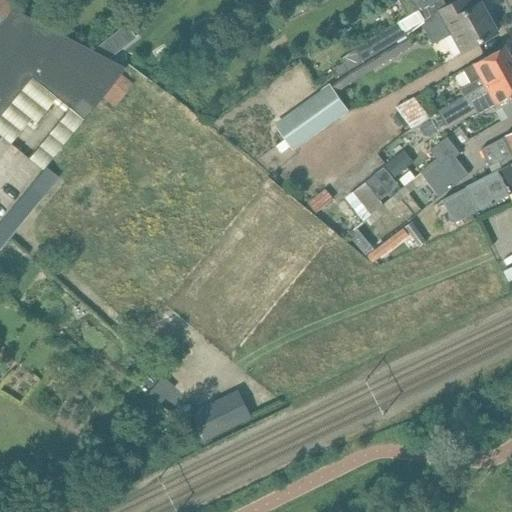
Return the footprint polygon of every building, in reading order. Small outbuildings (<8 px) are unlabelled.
[(0,0),(0,14),(4,18),(5,18),(13,9),(3,0),(0,0)] [(267,0),(275,10),(293,0),(267,0)] [(433,0),(399,0),(408,14),(424,5),(433,0)] [(462,52),(498,32),(482,2),(473,7),(469,0),(458,0),(439,11),(430,21),(441,40),(452,34),(462,52)] [(118,76),(125,68),(13,9),(5,18),(4,18),(0,22),(0,114),(30,77),(83,119),(108,88),(118,76)] [(363,64),(422,24),(417,14),(400,23),(399,21),(352,48),(363,64)] [(125,24),(115,32),(126,45),(136,37),(125,24)] [(331,87),(336,93),(354,81),(375,67),(413,45),(409,38),(370,60),(331,87)] [(464,67),(471,81),(461,86),(466,96),(466,97),(511,71),(511,54),(507,45),(464,67)] [(511,96),(511,71),(466,97),(470,104),(479,99),(485,110),(497,104),(511,96)] [(118,76),(108,88),(117,96),(127,84),(118,76)] [(331,86),(305,104),(276,125),(294,149),(348,110),(336,93),(331,87),(331,86)] [(412,96),(394,107),(411,128),(428,118),(412,96)] [(466,97),(466,96),(438,112),(446,126),(467,114),(473,109),(471,106),(470,104),(466,97)] [(511,133),(482,149),(491,167),(500,162),(503,167),(468,185),(469,187),(444,199),(456,223),(511,193),(511,133)] [(437,163),(423,174),(441,197),(470,174),(457,157),(462,153),(449,137),(429,152),(437,163)] [(395,177),(408,167),(398,155),(385,165),(395,177)] [(400,186),(385,167),(366,183),(381,201),(400,186)] [(28,186),(0,219),(0,246),(41,197),(28,186)] [(203,443),(249,421),(245,412),(242,407),(210,423),(204,409),(190,416),(198,432),(203,443)]
